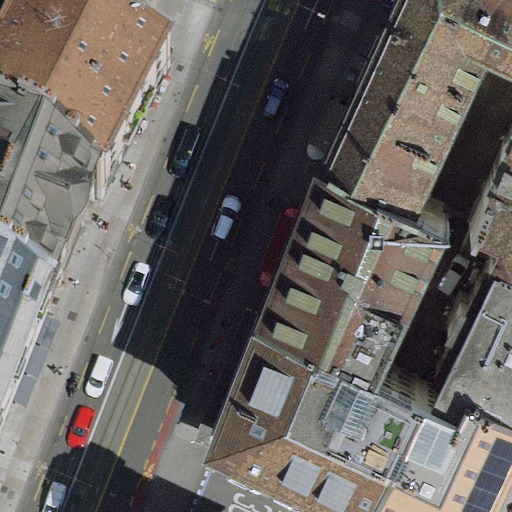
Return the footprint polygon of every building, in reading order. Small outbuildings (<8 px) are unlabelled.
[(35,0),(38,1),(116,40),(134,0),(35,0)] [(488,36),(511,48),(511,0),(391,0),(356,79),(324,150),(417,191),(488,36)] [(0,76),(0,146),(98,195),(106,199),(172,68),(116,40),(38,1),(0,76)] [(493,247),(511,256),(511,125),(469,220),(500,231),(493,247)] [(0,292),(49,318),(92,210),(98,195),(0,146),(0,292)] [(453,207),(417,191),(324,150),(318,148),(283,224),(256,303),(378,357),(453,207)] [(447,367),(511,398),(511,256),(493,247),(473,290),(458,321),(438,363),(447,367)] [(458,321),(473,290),(461,285),(447,316),(458,321)] [(0,444),(49,318),(0,292),(0,444)] [(365,508),(425,380),(378,357),(256,303),(231,369),(206,436),(297,477),(365,508)] [(374,511),(489,511),(511,465),(511,398),(447,367),(437,387),(425,380),(365,508),(374,511)]
